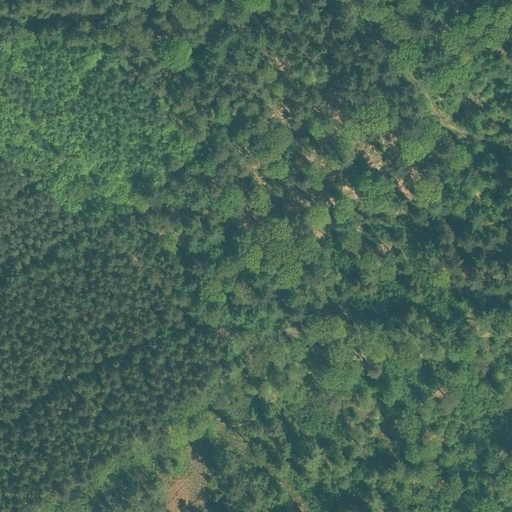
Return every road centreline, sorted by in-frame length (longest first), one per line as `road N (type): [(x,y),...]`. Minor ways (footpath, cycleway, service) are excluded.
road 1 (track): [(438,125),(153,46),(0,31)]
road 2 (track): [(511,335),(258,342),(191,314)]
road 3 (track): [(185,279),(129,211),(0,97)]
road 4 (track): [(0,265),(77,217),(191,314)]
